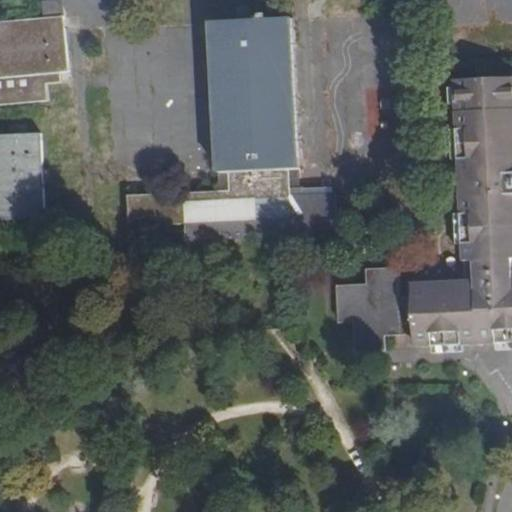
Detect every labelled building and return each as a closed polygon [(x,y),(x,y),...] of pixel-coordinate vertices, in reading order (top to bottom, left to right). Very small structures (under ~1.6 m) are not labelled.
[(0,24),(0,106),(51,101),(50,85),(64,84),(64,74),(71,73),(66,19),(0,24)] [(187,202),(189,233),(189,242),(304,237),(339,236),(338,228),(336,195),(302,197),(292,21),(215,25),(224,200),(187,202)] [(500,66),(477,68),(478,82),(501,81),(500,66)] [(465,199),(466,223),(511,221),(511,80),(501,81),(478,82),(457,83),(463,178),(458,178),(459,199),(465,199)] [(42,136),(0,137),(0,171),(3,222),(46,220),(42,136)] [(187,196),(132,194),(131,224),(186,226),(187,196)] [(511,342),(511,221),(466,223),(469,283),(416,285),(419,349),(511,342)] [(400,303),(399,274),(369,275),(369,291),(340,292),(341,322),(356,322),(358,351),(387,350),(387,335),(416,334),(415,303),(400,303)]
